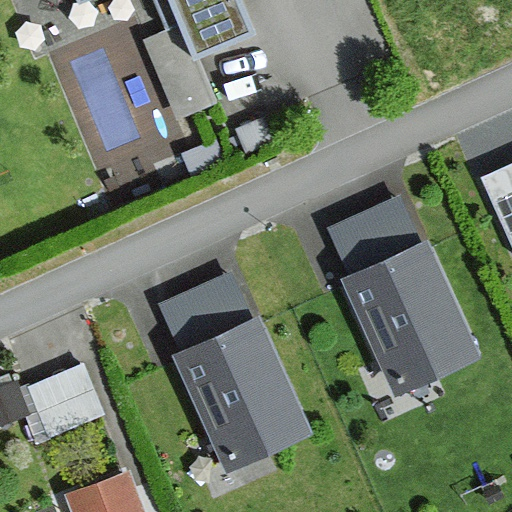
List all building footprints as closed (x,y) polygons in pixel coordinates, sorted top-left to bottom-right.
[(92,0),(174,0),(200,63),(256,41),(239,0),(78,0),(81,5),(92,0)] [(429,247),(341,287),(394,404),(482,364),(429,247)] [(172,365),(226,484),(312,444),(257,326),(172,365)] [(97,353),(30,371),(44,424),(111,407),(97,353)] [(61,506),(63,511),(138,511),(127,481),(61,506)]
